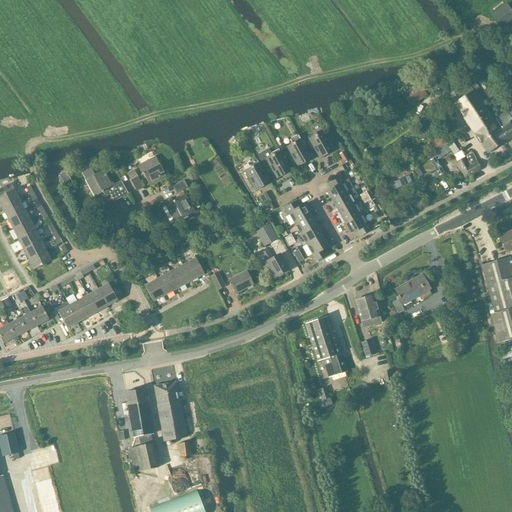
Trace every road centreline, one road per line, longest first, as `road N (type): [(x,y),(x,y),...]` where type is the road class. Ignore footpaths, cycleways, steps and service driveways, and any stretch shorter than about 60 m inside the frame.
road 1 (track): [(33,180),(29,144),(439,49)]
road 2 (tertiary): [(155,360),(254,333),(361,274)]
road 3 (unclassified): [(150,334),(238,312),(349,254)]
road 4 (unclassified): [(349,254),(511,164)]
road 5 (tertiary): [(361,274),(511,193)]
road 6 (tertiary): [(0,387),(155,360)]
road 7 (unclassified): [(0,361),(150,334)]
road 8 (residential): [(106,246),(77,261),(33,180)]
